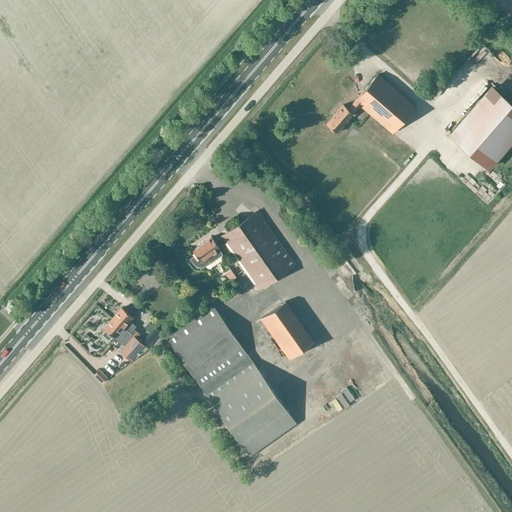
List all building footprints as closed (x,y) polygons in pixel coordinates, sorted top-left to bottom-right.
[(392,133),(415,106),(377,73),(354,100),(355,101),(349,108),(344,104),(326,124),(337,133),(361,106),(392,133)] [(450,134),(489,168),(511,142),(511,103),(492,86),(450,134)] [(295,264),(257,210),(221,236),(221,237),(215,241),(212,236),(192,249),(196,254),(191,258),(192,260),(193,261),(195,263),(197,263),(198,264),(199,264),(200,264),(202,264),(203,264),(204,264),(206,263),(207,262),(208,262),(209,263),(223,254),(219,248),(219,247),(225,243),(258,289),(295,264)] [(260,318),(289,358),(314,340),(286,300),(260,318)] [(166,336),(250,455),(296,422),(213,304),(166,336)] [(140,333),(135,329),(137,326),(131,320),(134,317),(122,307),(113,317),(137,338),(140,333)] [(133,360),(149,349),(137,338),(113,317),(104,328),(105,329),(102,333),(102,335),(107,339),(109,339),(113,336),(114,337),(124,346),(120,351),(131,360),(131,359),(133,360)] [(107,377),(99,369),(94,374),(101,382),(107,377)] [(280,391),(283,396),(291,390),(288,386),(280,391)] [(342,390),(350,401),(355,398),(346,386),(342,390)] [(349,404),(349,403),(341,392),(336,396),(344,407),(349,404)]
